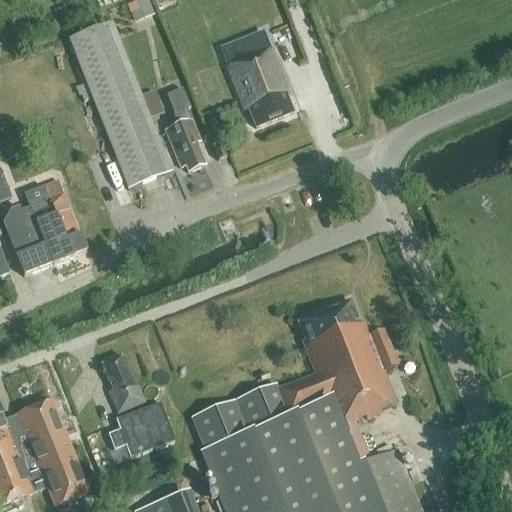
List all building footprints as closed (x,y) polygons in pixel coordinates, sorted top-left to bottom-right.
[(155,16),(148,0),(146,0),(128,7),(134,24),(155,16)] [(128,192),(171,174),(111,25),(67,42),(128,192)] [(255,130),(293,115),(286,96),(289,95),(272,53),(273,52),(273,51),(227,69),(245,113),(248,111),(255,130)] [(200,143),(195,132),(179,94),(168,99),(176,118),(179,116),(183,125),(165,133),(181,170),(185,168),(188,175),(205,168),(196,145),(200,143)] [(0,155),(11,151),(5,138),(0,140),(0,155)] [(218,162),(226,159),(223,151),(215,154),(218,162)] [(58,184),(24,197),(29,210),(20,214),(18,209),(10,213),(2,226),(24,279),(52,267),(53,268),(73,260),(73,259),(86,254),(58,184)] [(0,204),(11,201),(7,189),(0,192),(0,204)] [(0,279),(9,276),(0,252),(0,279)] [(371,463),(356,425),(381,415),(380,412),(396,406),(383,373),(397,367),(388,345),(389,345),(384,332),(369,338),(364,326),(360,327),(351,304),(299,325),(306,341),(302,343),(315,376),(277,391),(288,420),(326,405),(337,432),(328,436),(343,474),(371,463)] [(118,415),(145,404),(138,388),(135,390),(121,358),(101,366),(112,392),(109,394),(118,415)] [(418,511),(396,453),(371,463),(343,474),(328,436),(337,432),(326,405),(288,420),(277,391),(275,387),(191,420),(227,511),(418,511)] [(51,403),(17,416),(20,424),(5,430),(0,416),(0,508),(47,490),(55,509),(89,495),(51,403)] [(119,430),(107,434),(114,453),(125,449),(130,460),(175,443),(161,405),(116,422),(119,430)] [(184,511),(179,497),(140,511),(184,511)]
